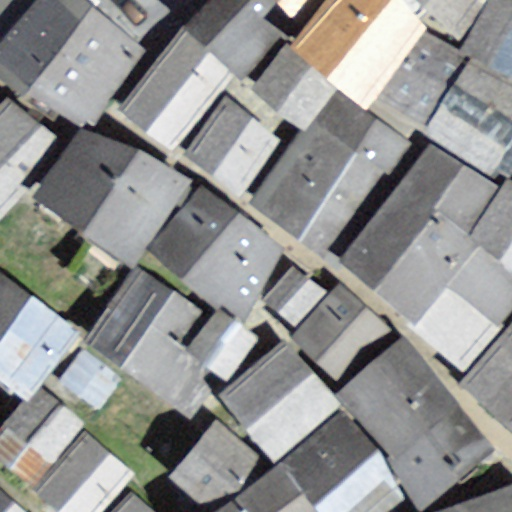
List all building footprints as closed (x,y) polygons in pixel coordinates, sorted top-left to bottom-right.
[(139,58),(59,0),(51,0),(2,69),(87,130),(139,58)] [(273,41),(229,0),(220,0),(193,29),(241,75),(273,41)] [(428,30),(393,0),(271,0),(310,40),(305,51),(380,108),(418,47),(428,30)] [(490,0),(412,0),(465,54),(490,0)] [(511,10),(499,4),(472,60),(511,78),(511,10)] [(457,66),(418,47),(380,108),(421,130),(457,66)] [(215,90),(167,58),(126,120),(174,152),(215,90)] [(335,93),(285,58),(258,97),(308,132),(335,93)] [(511,88),(470,72),(437,141),(500,176),(511,156),(511,88)] [(63,154),(15,113),(0,131),(0,227),(0,228),(63,154)] [(274,148),(227,116),(193,165),(241,197),(274,148)] [(331,117),(316,142),(371,177),(387,152),(331,117)] [(183,190),(89,135),(46,209),(140,263),(183,190)] [(369,182),(297,143),(254,205),(327,258),(369,182)] [(488,203),(424,168),(352,268),(459,376),(511,306),(511,293),(462,251),(488,203)] [(511,199),(507,197),(480,240),(511,264),(511,199)] [(276,256),(202,205),(162,260),(245,323),(276,256)] [(318,296),(290,275),(267,306),(295,327),(318,296)] [(208,322),(136,283),(98,344),(195,424),(221,387),(184,360),(208,322)] [(70,339),(0,288),(0,373),(30,395),(70,339)] [(381,339),(332,300),(295,346),(344,385),(381,339)] [(253,342),(217,320),(192,359),(228,381),(253,342)] [(511,342),(469,395),(511,428),(511,342)] [(451,410),(401,348),(342,396),(392,458),(451,410)] [(334,409),(282,354),(224,408),(276,463),(334,409)] [(111,390),(71,366),(56,392),(95,415),(111,390)] [(80,433),(40,403),(0,455),(0,458),(38,488),(80,433)] [(479,463),(449,423),(393,466),(423,505),(479,463)] [(357,511),(381,493),(330,432),(283,470),(317,511),(357,511)] [(243,462),(208,436),(173,483),(208,509),(243,462)] [(103,511),(129,479),(87,446),(41,503),(52,511),(103,511)] [(299,511),(274,479),(233,511),(299,511)] [(511,511),(511,502),(497,492),(452,511),(511,511)] [(0,511),(15,511),(0,499),(0,511)]
